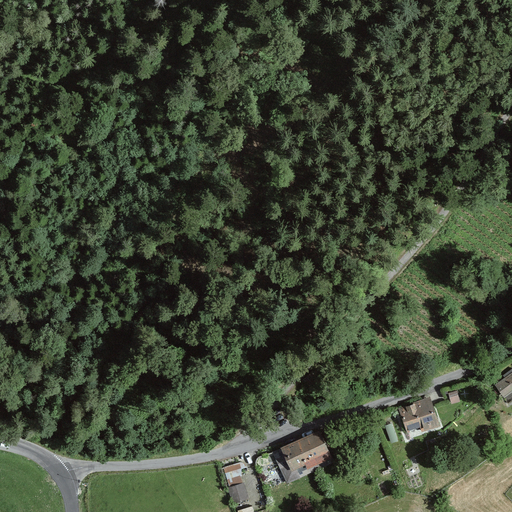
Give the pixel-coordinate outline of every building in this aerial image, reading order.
[(511,399),(511,373),(496,385),(509,402),(511,399)] [(459,392),(451,394),(454,406),(462,404),(459,392)] [(432,398),(400,410),(409,433),(421,428),(424,436),(443,429),(432,398)] [(334,450),(325,432),(282,451),(292,472),(307,466),(309,470),(334,459),(331,451),(334,450)] [(244,484),(241,477),(230,481),(232,488),(230,488),(235,505),(251,500),(245,484),(244,484)]
